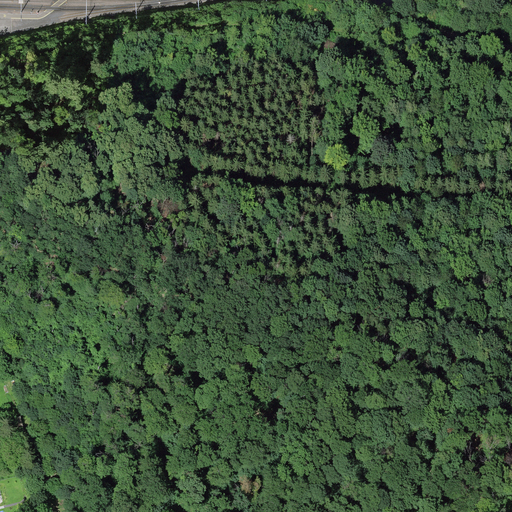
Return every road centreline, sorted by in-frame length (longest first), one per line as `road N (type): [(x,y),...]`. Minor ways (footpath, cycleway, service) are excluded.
road 1 (track): [(511,202),(172,178)]
road 2 (track): [(187,511),(170,457),(101,345)]
road 3 (track): [(511,422),(466,417),(447,425),(422,511)]
